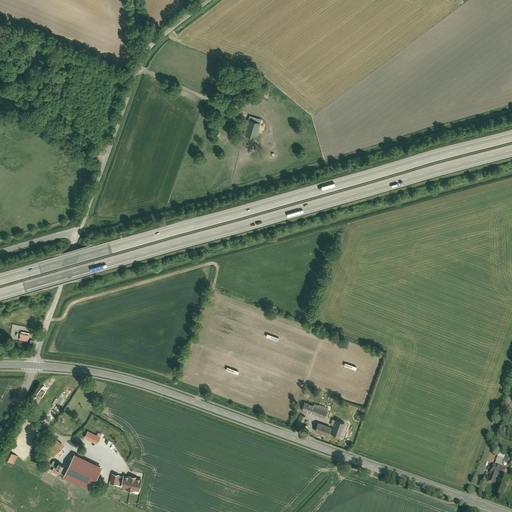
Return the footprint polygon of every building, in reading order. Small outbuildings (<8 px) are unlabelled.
[(261,119),(249,116),(243,135),(255,139),(261,119)] [(30,333),(22,331),(21,339),(29,340),(30,333)] [(318,407),(304,402),(301,409),(324,417),(328,408),(319,405),(318,407)] [(300,415),(296,424),(301,426),(305,417),(300,415)] [(344,423),(335,420),(331,428),(330,427),(328,432),(339,436),(344,423)] [(328,432),(330,427),(317,422),(314,431),(327,435),(328,432)] [(100,435),(88,430),(85,437),(96,442),(100,435)] [(113,446),(101,440),(90,461),(104,469),(107,463),(114,466),(118,459),(108,454),(113,446)] [(7,460),(14,463),(18,455),(11,452),(7,460)] [(500,453),(496,465),(502,467),(506,455),(500,453)] [(84,460),(74,455),(67,469),(77,474),(84,460)] [(48,469),(59,474),(61,469),(59,468),(62,464),(57,462),(55,467),(50,465),(48,469)] [(488,483),(495,486),(497,478),(503,480),(506,471),(493,467),(490,476),(491,476),(488,483)] [(139,490),(142,479),(111,473),(110,482),(121,484),(121,486),(139,490)]
